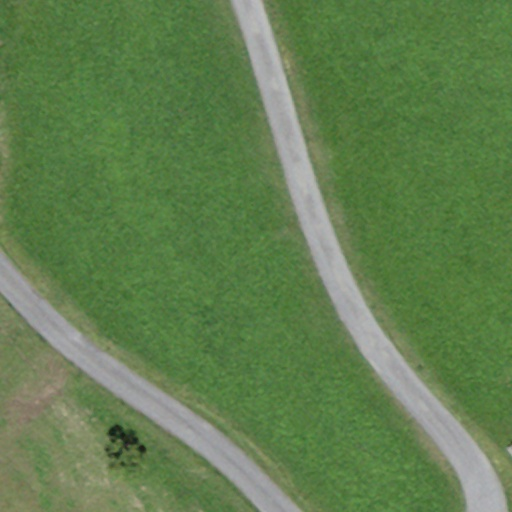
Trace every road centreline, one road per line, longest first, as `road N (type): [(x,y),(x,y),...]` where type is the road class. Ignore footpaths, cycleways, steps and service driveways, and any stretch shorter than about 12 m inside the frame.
road 1 (unclassified): [(244,0),(344,293),(400,378),(476,468),(487,511)]
road 2 (unclassified): [(281,511),(209,441),(84,354),(0,271)]
